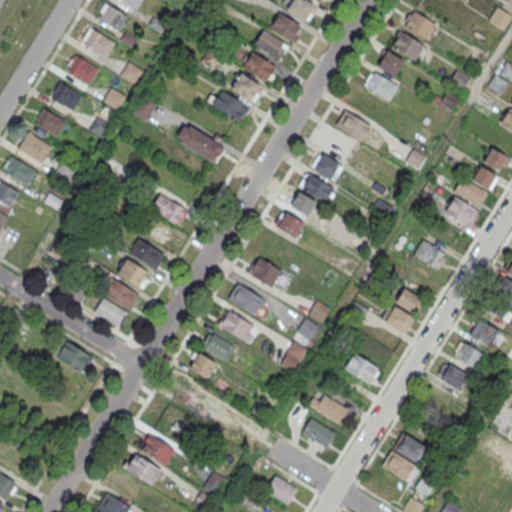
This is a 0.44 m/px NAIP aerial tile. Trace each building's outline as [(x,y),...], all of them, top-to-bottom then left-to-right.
[(142,0),(136,10),(120,0),(142,0)] [(291,0),(286,10),(307,21),(315,6),(304,0),(291,0)] [(118,31),(127,17),(108,4),(98,19),(118,31)] [(511,16),(496,6),(487,21),(502,30),(511,16)] [(426,39),(435,24),(413,11),(409,18),(404,15),(399,23),(426,39)] [(292,40),(300,25),(278,12),(269,26),(292,40)] [(105,56),(114,41),(92,28),(83,42),(105,56)] [(391,46),(397,35),(396,34),(398,29),(424,44),(414,60),(391,46)] [(278,59),(287,45),(263,30),(254,44),(278,59)] [(377,65),(393,76),(403,60),(386,50),(377,65)] [(265,80),(274,65),(252,52),(243,67),(265,80)] [(89,82),(98,68),(76,55),(67,69),(89,82)] [(511,82),(498,73),(506,61),(511,64),(511,82)] [(134,85),(142,71),(128,62),(119,75),(134,85)] [(451,79),(463,87),(469,78),(458,70),(451,79)] [(397,85),(374,72),(372,74),(369,73),(365,80),(363,84),(365,85),(364,86),(388,101),(397,85)] [(230,88),(239,73),(259,84),(249,100),(230,88)] [(487,85),(494,73),(508,81),(501,94),(487,85)] [(81,95),(72,110),(50,97),(59,82),(81,95)] [(116,110),(125,96),(111,87),(102,101),(116,110)] [(221,90),(248,107),(244,114),(242,113),(237,120),(210,104),(215,96),(216,97),(221,90)] [(450,110),(458,99),(447,90),(439,101),(450,110)] [(132,114),(144,94),(157,102),(145,121),(132,114)] [(65,121),(56,136),(34,122),(42,107),(65,121)] [(511,130),(499,123),(509,107),(511,108),(511,130)] [(335,126),(357,140),(367,124),(345,110),(335,126)] [(102,139),(110,125),(96,116),(88,130),(102,139)] [(212,161),(221,146),(189,126),(180,140),(212,161)] [(50,146),(41,163),(17,148),(27,132),(50,146)] [(418,168),(426,155),(413,147),(405,160),(418,168)] [(500,172),(509,158),(491,147),(482,161),(500,172)] [(121,162),(108,152),(98,165),(111,175),(121,162)] [(313,172),(334,177),(338,161),(318,155),(313,172)] [(35,171),(26,185),(4,171),(13,157),(35,171)] [(66,185),(75,171),(60,162),(52,175),(66,185)] [(498,177),(480,165),(472,178),(489,190),(498,177)] [(323,201),(332,187),(310,173),(301,188),(323,201)] [(461,176),(485,191),(476,206),(452,191),(461,176)] [(0,180),(17,191),(8,207),(0,201),(0,180)] [(319,204),(296,188),(286,202),(310,218),(319,204)] [(48,192),(61,200),(56,210),(42,202),(48,192)] [(173,222),(182,207),(159,193),(150,208),(173,222)] [(454,196),(474,208),(473,210),(477,212),(467,227),(444,211),(454,196)] [(274,223),(294,237),(303,223),(284,209),(274,223)] [(0,212),(8,217),(0,229),(0,212)] [(172,231),(151,217),(142,230),(163,244),(172,231)] [(154,267),(163,253),(138,238),(129,252),(154,267)] [(422,240),(444,253),(434,268),(413,255),(422,240)] [(280,270),(257,257),(250,270),(252,272),(250,275),(271,286),(280,270)] [(125,259),(116,274),(137,288),(138,286),(142,289),(150,277),(146,275),(147,272),(125,259)] [(424,295),(434,282),(413,266),(403,280),(424,295)] [(511,301),(511,281),(503,275),(494,290),(511,301)] [(129,309),(138,295),(113,279),(104,294),(129,309)] [(90,292),(71,281),(64,294),(83,305),(90,292)] [(236,283),(226,299),(253,315),(263,299),(236,283)] [(403,287),(394,302),(410,312),(419,297),(403,287)] [(117,326),(126,311),(102,296),(93,311),(117,326)] [(507,321),(511,312),(511,310),(489,297),(484,307),(507,321)] [(329,308),(315,299),(307,314),(320,322),(329,308)] [(393,306),(384,321),(404,333),(414,318),(393,306)] [(252,326),(228,311),(220,322),(219,321),(217,325),(248,343),(253,335),(248,333),(252,326)] [(318,326),(304,317),(296,331),(310,339),(318,326)] [(488,345),(497,331),(479,319),(470,334),(488,345)] [(200,346),(225,361),(234,347),(209,331),(200,346)] [(292,341),(306,349),(291,372),(278,364),(292,341)] [(483,354),(474,369),(455,358),(455,356),(453,355),(455,352),(453,351),(459,341),(463,344),(463,342),(483,354)] [(67,342),(90,356),(80,373),(57,358),(67,342)] [(188,367),(206,378),(216,362),(198,351),(188,367)] [(343,368),(352,352),(377,368),(375,370),(379,372),(371,383),(368,381),(367,383),(343,368)] [(466,373),(445,361),(436,378),(457,389),(466,373)] [(192,409),(212,416),(219,397),(199,390),(192,409)] [(347,409),(323,394),(318,402),(311,398),(308,404),(337,423),(341,416),(342,417),(347,409)] [(411,419),(425,434),(439,422),(425,406),(411,419)] [(310,418),(334,433),(325,447),(301,432),(310,418)] [(504,460),(511,449),(511,444),(493,430),(483,444),(504,460)] [(137,448),(165,465),(174,450),(146,433),(137,448)] [(413,460),(422,445),(403,434),(394,448),(413,460)] [(410,482),(419,468),(390,450),(381,464),(410,482)] [(125,469),(151,486),(160,470),(134,454),(125,469)] [(224,478),(212,471),(202,488),(214,496),(224,478)] [(0,473),(15,483),(13,486),(16,487),(11,495),(9,494),(6,498),(0,494),(0,473)] [(108,490),(133,502),(141,486),(117,473),(108,490)] [(264,490),(286,505),(297,489),(274,474),(264,490)] [(433,481),(421,476),(416,490),(429,494),(433,481)] [(239,500),(247,487),(259,494),(250,508),(239,500)] [(96,508),(102,511),(127,511),(130,508),(105,493),(96,508)] [(408,511),(418,511),(423,503),(410,496),(403,509),(408,511)]
